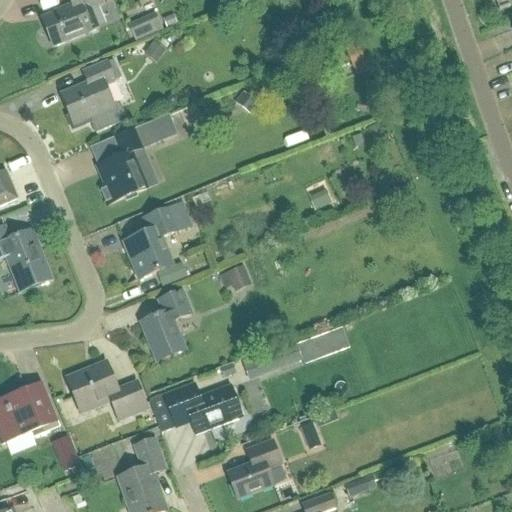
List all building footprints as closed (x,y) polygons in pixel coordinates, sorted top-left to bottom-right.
[(102,6),(99,0),(70,0),(73,8),(41,21),(54,50),(91,34),(83,14),(102,6)] [(87,86),(60,97),(69,117),(64,119),(71,133),(91,125),(95,135),(126,122),(120,108),(116,105),(112,107),(104,87),(114,83),(106,64),(82,74),(87,86)] [(62,93),(81,85),(77,77),(58,85),(62,93)] [(97,169),(105,187),(99,189),(107,209),(148,192),(133,155),(143,151),(134,131),(114,140),(122,159),(97,169)] [(0,200),(13,194),(5,175),(0,176),(0,200)] [(193,228),(184,206),(141,224),(146,236),(122,246),(138,283),(159,274),(157,271),(171,265),(161,241),(193,228)] [(0,252),(2,252),(20,297),(51,284),(31,234),(9,243),(3,229),(0,230),(0,252)] [(164,318),(141,327),(156,365),(186,354),(174,324),(191,317),(182,294),(158,304),(164,318)] [(247,377),(299,357),(294,347),(243,366),(247,377)] [(66,382),(80,417),(111,405),(118,424),(146,412),(135,386),(117,393),(106,365),(66,382)] [(148,405),(161,438),(176,432),(174,427),(188,422),(195,438),(238,422),(226,390),(199,401),(193,387),(148,405)] [(0,434),(5,446),(31,435),(33,441),(59,430),(47,400),(32,406),(27,393),(0,403),(0,434)] [(142,472),(118,480),(129,511),(165,511),(153,477),(166,473),(154,442),(134,449),(142,472)] [(246,454),(251,468),(227,477),(237,503),(274,489),(268,472),(281,467),(272,444),(246,454)] [(334,511),(330,498),(302,508),(303,511),(334,511)]
